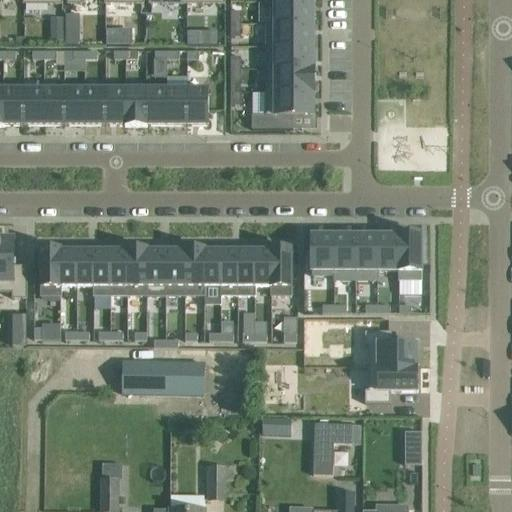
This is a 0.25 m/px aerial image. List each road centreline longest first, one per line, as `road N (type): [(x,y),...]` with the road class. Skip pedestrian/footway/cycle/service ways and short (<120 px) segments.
road 1 (residential): [(503,511),(498,199)]
road 2 (residential): [(115,199),(363,199)]
road 3 (residential): [(361,158),(115,159)]
road 4 (residential): [(498,199),(501,27)]
road 5 (residential): [(358,0),(361,158)]
road 6 (residential): [(363,199),(498,199)]
